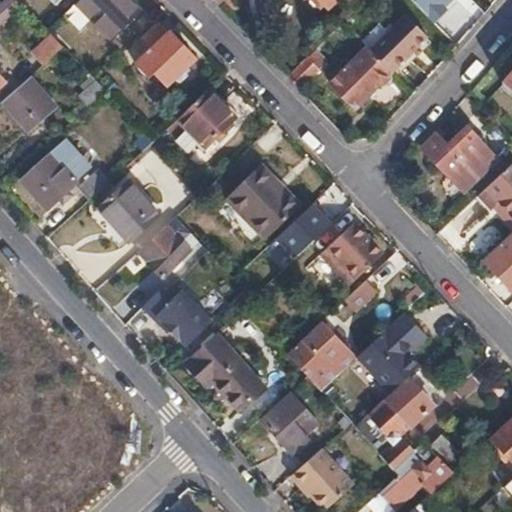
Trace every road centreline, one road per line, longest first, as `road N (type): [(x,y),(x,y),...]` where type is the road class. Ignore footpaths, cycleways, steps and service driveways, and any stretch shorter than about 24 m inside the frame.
road 1 (residential): [(0,224),(200,447)]
road 2 (residential): [(179,0),(355,182)]
road 3 (residential): [(355,182),(511,6)]
road 4 (residential): [(355,182),(511,346)]
